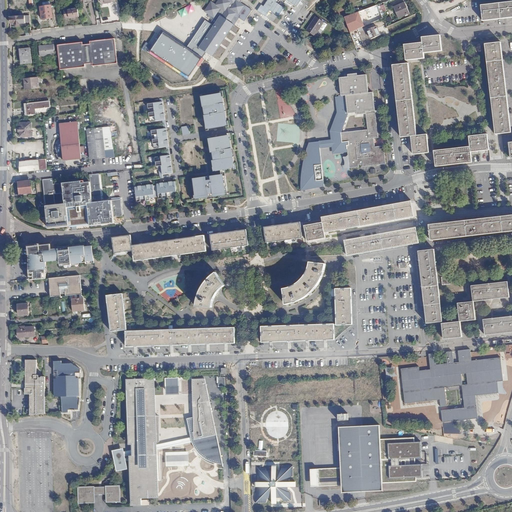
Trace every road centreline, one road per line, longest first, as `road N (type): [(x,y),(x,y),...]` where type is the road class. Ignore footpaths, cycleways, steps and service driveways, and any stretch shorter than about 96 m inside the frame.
road 1 (residential): [(384,51),(240,96),(256,212)]
road 2 (residential): [(256,212),(50,237),(3,223)]
road 3 (residential): [(3,40),(116,24),(136,154)]
road 4 (residential): [(1,349),(68,350),(96,361),(240,358)]
road 5 (residential): [(249,357),(423,348)]
road 6 (secondary): [(3,40),(3,211)]
road 7 (secondary): [(488,474),(462,489),(339,511)]
road 8 (residential): [(240,358),(247,511)]
road 9 (residential): [(400,183),(256,212)]
road 10 (residential): [(400,183),(384,51)]
road 11 (secondary): [(373,511),(494,489)]
